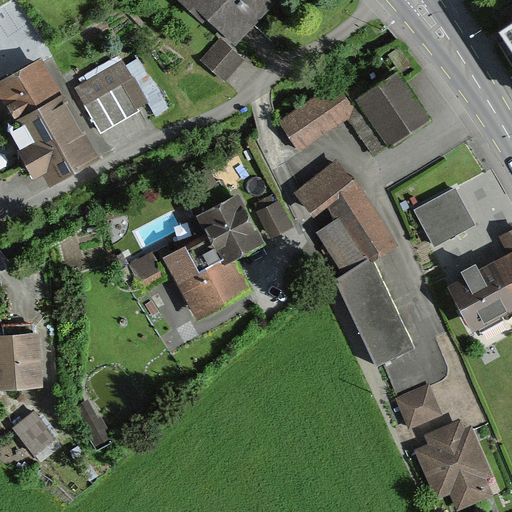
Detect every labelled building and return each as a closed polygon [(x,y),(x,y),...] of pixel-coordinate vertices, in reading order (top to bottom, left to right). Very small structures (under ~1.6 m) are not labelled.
[(265,0),(177,0),(172,6),(223,49),(265,0)] [(10,1),(0,6),(0,53),(5,61),(36,42),(10,1)] [(235,61),(213,46),(198,68),(221,83),(235,61)] [(0,80),(0,90),(17,120),(62,94),(41,57),(0,80)] [(137,63),(77,101),(101,138),(146,110),(153,120),(167,110),(137,63)] [(335,87),(275,128),(294,155),(349,116),(375,153),(422,120),(390,75),(348,105),(335,87)] [(97,154),(62,94),(17,120),(10,124),(35,168),(44,162),(54,179),(97,154)] [(337,169),(293,198),(308,219),(326,208),(334,221),(316,233),(341,272),(385,243),(337,169)] [(203,171),(185,181),(195,199),(213,189),(203,171)] [(455,189),(411,209),(430,249),(474,229),(455,189)] [(201,210),(213,233),(223,254),(231,250),(259,236),(236,192),(201,210)] [(279,206),(255,218),(265,239),(289,227),(279,206)] [(495,257),(511,287),(511,227),(501,234),(510,249),(495,257)] [(223,254),(213,233),(171,255),(200,311),(249,286),(231,250),(223,254)] [(474,324),(511,303),(511,287),(495,257),(450,281),(474,324)] [(151,259),(130,271),(142,291),(163,280),(151,259)] [(373,271),(337,289),(378,370),(413,352),(373,271)] [(3,337),(0,337),(0,392),(36,390),(31,325),(2,327),(3,337)] [(427,387),(396,398),(405,424),(436,412),(427,387)] [(32,412),(9,429),(28,453),(51,436),(32,412)] [(425,444),(411,451),(433,498),(444,493),(452,511),(486,496),(478,479),(489,474),(468,428),(461,431),(456,420),(421,436),(425,444)]
